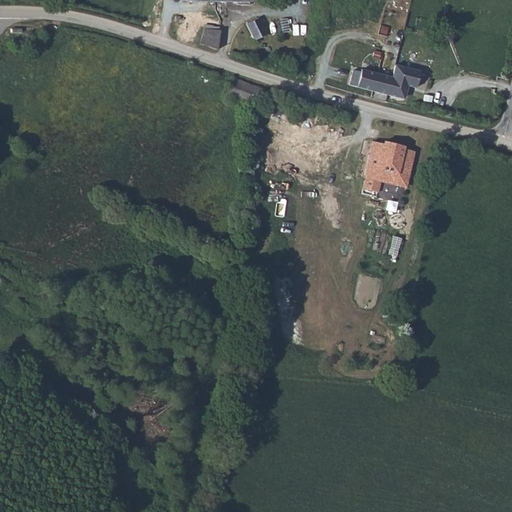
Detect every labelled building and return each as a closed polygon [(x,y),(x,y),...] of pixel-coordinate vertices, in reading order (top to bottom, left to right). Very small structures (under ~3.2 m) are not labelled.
[(263,29),(258,18),(246,24),(254,41),(266,35),(263,29)] [(199,44),(217,50),(219,31),(218,30),(204,29),(199,44)] [(352,72),(349,80),(356,82),(356,88),(396,98),(398,88),(407,90),(411,74),(386,68),(383,80),(352,72)] [(254,106),(259,88),(230,79),(224,96),(246,103),(254,106)] [(403,146),(384,142),(383,144),(372,142),(364,177),(365,178),(362,189),(378,192),(380,181),(405,187),(414,151),(403,149),(403,146)]
